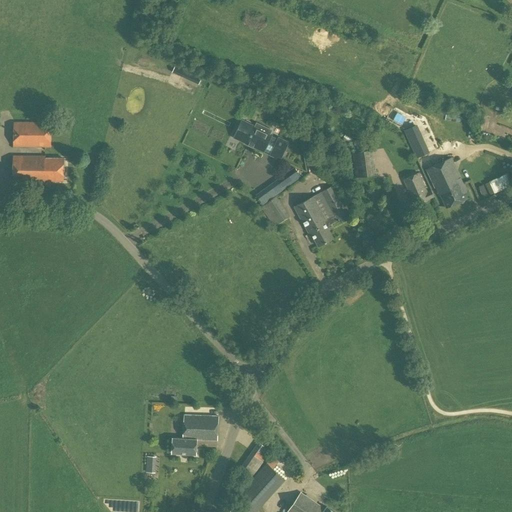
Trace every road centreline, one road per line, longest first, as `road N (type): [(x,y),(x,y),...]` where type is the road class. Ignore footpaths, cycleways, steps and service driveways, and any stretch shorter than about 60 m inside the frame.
road 1 (unclassified): [(252,380),(91,212),(62,203),(0,205)]
road 2 (unclassified): [(252,380),(279,336),(329,289),(511,197)]
road 3 (unclassified): [(204,511),(252,380)]
